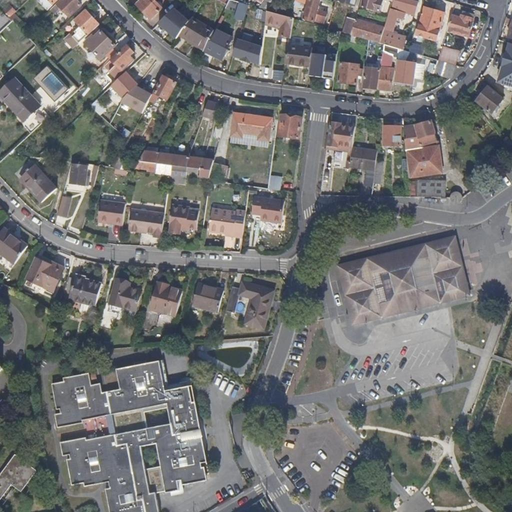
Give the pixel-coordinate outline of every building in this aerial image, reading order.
[(49,11),(59,0),(39,0),(39,1),(49,11)] [(83,7),(76,0),(64,0),(59,5),(58,3),(51,10),(55,14),(62,8),(71,17),(83,7)] [(163,8),(155,0),(142,0),(138,5),(151,19),(163,8)] [(319,10),(321,0),(309,0),(304,20),(315,23),(316,22),(325,25),(328,13),(319,10)] [(384,1),(381,0),(365,0),(363,6),(381,12),(384,1)] [(391,8),(393,0),(386,0),(383,12),(389,14),(391,8)] [(415,16),(419,3),(411,0),(395,0),(393,9),(405,13),(415,16)] [(250,4),(240,2),(236,14),(246,18),(250,4)] [(396,48),(400,34),(394,32),(399,17),(403,18),(405,13),(393,9),(391,8),(389,14),(385,28),(380,43),(384,45),(396,48)] [(437,44),(446,15),(426,8),(417,38),(437,44)] [(179,35),(190,21),(175,9),(159,24),(177,39),(179,35)] [(265,21),(268,11),(260,9),(257,19),(265,21)] [(77,47),(101,25),(87,10),(76,20),(79,24),(75,27),(78,30),(72,35),(73,37),(74,37),(71,40),(77,47)] [(293,30),(295,19),(290,17),(269,11),(267,24),(282,27),(293,30)] [(25,23),(16,14),(11,18),(13,21),(20,28),(25,23)] [(468,37),(474,19),(463,16),(461,18),(453,15),(448,31),(468,37)] [(352,35),(357,20),(349,17),(344,33),(352,35)] [(205,49),(215,31),(192,18),(190,21),(179,35),(187,40),(188,39),(205,49)] [(380,43),(385,28),(357,20),(352,35),(370,40),(380,43)] [(291,41),(293,30),(282,27),(280,38),(291,41)] [(117,53),(133,39),(128,34),(116,45),(102,31),(96,38),(93,35),(85,43),(101,60),(107,55),(113,49),(117,53)] [(222,61),(232,41),(216,33),(206,53),(222,61)] [(249,63),(255,45),(239,40),(233,56),(242,59),(241,60),(249,63)] [(511,44),(510,43),(498,83),(511,87),(511,44)] [(261,65),(263,48),(255,45),(249,63),(251,64),(251,62),(261,65)] [(310,68),(313,52),(313,49),(291,46),(288,45),(285,64),(310,68)] [(399,55),(400,49),(396,48),(384,45),(383,52),(385,52),(399,55)] [(135,60),(131,56),(134,53),(128,46),(118,54),(112,61),(111,59),(106,64),(109,67),(114,63),(122,72),(135,60)] [(456,66),(460,52),(443,47),(439,60),(456,66)] [(111,59),(117,53),(113,49),(107,55),(111,59)] [(334,80),(338,56),(313,52),(310,68),(309,76),(334,80)] [(419,85),(420,61),(400,60),(399,84),(419,85)] [(451,79),(457,66),(456,66),(439,60),(434,74),(451,79)] [(358,76),(359,69),(360,66),(341,63),(338,83),(357,86),(358,76)] [(392,92),(395,69),(381,67),(381,71),(378,90),(392,92)] [(378,90),(381,71),(371,69),(370,77),(365,76),(363,87),(378,90)] [(274,71),(274,80),(285,80),(285,71),(274,71)] [(168,100),(177,84),(164,77),(162,80),(156,92),(155,91),(150,100),(155,104),(159,96),(168,100)] [(41,108),(16,79),(0,93),(0,96),(6,103),(7,102),(25,122),(41,108)] [(493,115),(504,100),(488,87),(477,102),(493,115)] [(213,119),(218,104),(211,102),(206,116),(213,119)] [(269,145),(273,119),(235,114),(232,140),(269,145)] [(300,140),(303,118),(279,116),(277,136),(277,137),(300,140)] [(353,149),(356,126),(342,124),(342,122),(331,121),(328,148),(339,149),(339,147),(353,149)] [(438,146),(432,122),(414,127),(402,128),(406,152),(408,152),(411,177),(443,173),(441,146),(438,146)] [(399,147),(399,127),(383,127),(382,146),(399,147)] [(360,165),(361,150),(353,149),(352,153),(351,164),(357,164),(360,165)] [(376,171),(377,160),(378,151),(361,150),(360,165),(357,164),(357,172),(365,172),(366,180),(375,179),(376,171)] [(159,164),(160,153),(145,151),(134,171),(157,174),(158,172),(159,164)] [(173,166),(174,155),(160,153),(159,164),(173,166)] [(122,169),(127,159),(119,155),(112,168),(122,169)] [(188,178),(189,168),(190,157),(189,157),(174,155),(173,166),(171,176),(188,178)] [(199,169),(200,159),(190,157),(189,168),(199,169)] [(209,181),(214,164),(214,160),(200,159),(199,169),(201,170),(199,180),(209,181)] [(383,172),(385,161),(377,160),(376,171),(383,172)] [(91,189),(95,166),(83,163),(73,162),(72,167),(68,185),(91,189)] [(58,189),(35,164),(21,177),(33,191),(32,193),(41,203),(58,189)] [(225,183),(229,168),(214,164),(209,181),(225,183)] [(382,184),(383,172),(376,171),(375,179),(374,183),(382,184)] [(281,191),(283,179),(271,177),(269,189),(281,191)] [(447,198),(447,182),(420,181),(419,197),(447,198)] [(464,199),(464,197),(463,196),(463,194),(462,193),(460,192),(459,192),(458,191),(456,192),(455,192),(454,193),(452,194),(452,196),(452,197),(452,199),(452,200),(453,201),(454,202),(455,203),(457,203),(459,203),(460,203),(461,202),(463,201),(464,199)] [(282,223),(285,201),(254,197),(252,214),(262,215),(267,216),(266,221),(282,223)] [(66,219),(71,200),(62,198),(58,216),(66,219)] [(124,224),(126,203),(101,200),(99,221),(124,224)] [(199,230),(202,211),(192,210),(192,207),(174,205),(170,234),(182,236),(183,231),(183,228),(190,229),(199,230)] [(163,237),(166,214),(132,209),(129,230),(155,233),(155,235),(163,237)] [(243,239),(246,215),(237,214),(237,212),(212,209),(210,232),(226,234),(234,235),(234,238),(243,239)] [(29,246),(5,229),(0,235),(0,253),(16,264),(29,246)] [(469,299),(454,239),(336,269),(351,328),(469,299)] [(55,288),(65,265),(53,260),(52,264),(36,257),(28,278),(55,288)] [(98,306),(104,283),(88,279),(89,277),(76,274),(67,307),(70,308),(73,300),(76,300),(98,306)] [(137,310),(143,290),(131,286),(132,283),(118,279),(112,303),(137,310)] [(179,315),(185,290),(171,286),(172,283),(160,280),(153,308),(179,315)] [(271,310),(277,290),(246,281),(245,287),(236,285),(229,309),(238,312),(242,297),(244,293),(256,297),(249,325),(267,330),(272,310),(271,310)] [(220,311),(226,288),(215,285),(214,287),(200,283),(194,304),(220,311)] [(198,429),(195,413),(193,401),(190,401),(187,384),(165,388),(159,358),(115,367),(119,387),(101,390),(99,381),(90,383),(88,371),(61,376),(61,379),(50,382),(54,408),(58,408),(59,412),(53,413),(55,427),(81,422),(80,419),(104,415),(107,431),(108,434),(84,439),(84,436),(58,442),(61,455),(67,454),(68,458),(65,459),(68,477),(70,485),(82,483),(83,487),(107,481),(108,487),(104,488),(106,501),(108,511),(159,511),(156,493),(170,491),(170,492),(179,490),(179,485),(206,480),(202,463),(205,462),(203,453),(200,436),(196,436),(195,433),(195,429),(198,429)] [(224,381),(220,390),(230,395),(234,385),(224,381)] [(41,468),(38,466),(18,453),(3,473),(0,470),(0,502),(14,483),(15,483),(26,490),(27,488),(41,468)]
